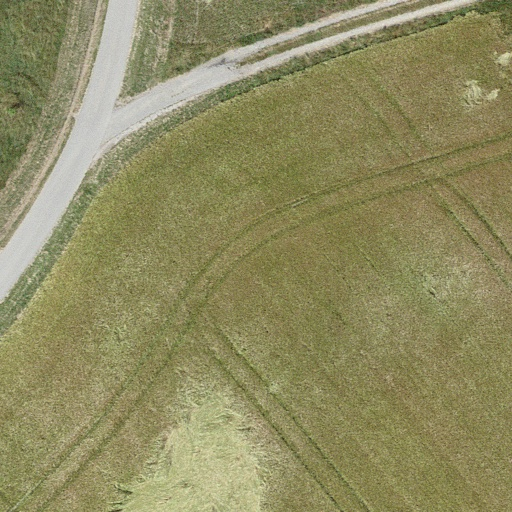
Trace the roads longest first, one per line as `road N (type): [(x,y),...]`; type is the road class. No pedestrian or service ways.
road 1 (track): [(511,1),(269,83),(118,159)]
road 2 (track): [(0,299),(118,159),(155,0)]
